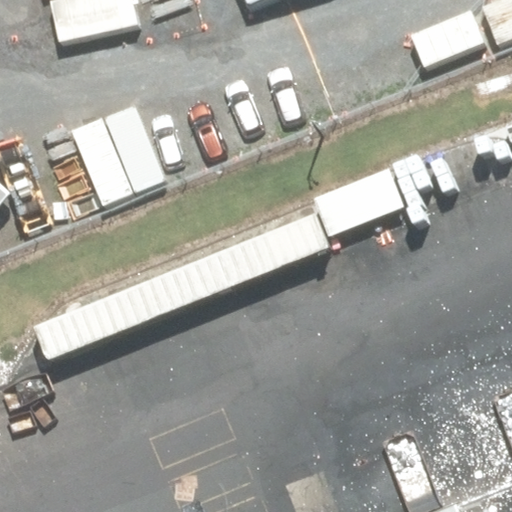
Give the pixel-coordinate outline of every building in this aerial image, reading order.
[(274,0),(285,26),(347,0),(274,0)] [(511,43),(511,10),(508,2),(449,30),(466,66),(511,43)] [(458,70),(439,29),(368,61),(386,102),(458,70)] [(371,94),(354,62),(301,90),(318,122),(371,94)] [(0,166),(52,147),(38,107),(0,120),(0,166)] [(267,146),(250,110),(205,131),(222,167),(267,146)] [(217,161),(202,125),(142,151),(157,187),(217,161)] [(0,210),(71,186),(59,152),(0,171),(0,210)] [(332,257),(316,218),(39,334),(56,373),(332,257)] [(268,511),(250,464),(169,495),(175,511),(268,511)]
